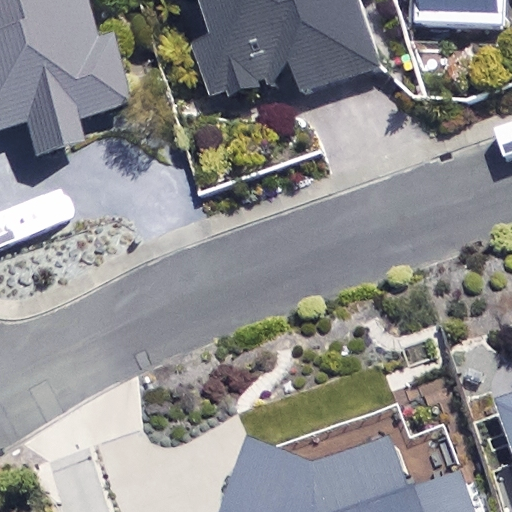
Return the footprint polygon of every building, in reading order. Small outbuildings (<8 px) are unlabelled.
[(0,0),(0,135),(20,129),(30,162),(77,147),(70,124),(120,110),(87,0),(0,0)] [(203,0),(218,46),(197,53),(215,106),(298,79),(304,97),(380,72),(357,0),(203,0)] [(419,0),(419,28),(509,30),(509,0),(419,0)] [(511,402),(495,409),(511,452),(511,402)] [(293,473),(287,456),(254,439),(226,511),(478,511),(463,468),(409,488),(390,437),(293,473)]
